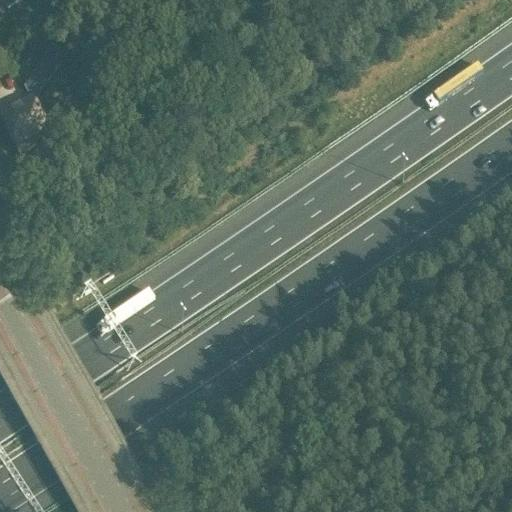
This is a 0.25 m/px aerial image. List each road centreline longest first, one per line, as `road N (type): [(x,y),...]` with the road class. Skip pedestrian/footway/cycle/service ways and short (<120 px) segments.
road 1 (motorway): [(511,61),(0,409)]
road 2 (motorway): [(0,498),(511,152)]
road 3 (track): [(511,244),(305,395),(202,511)]
road 4 (secondary): [(123,511),(0,294)]
